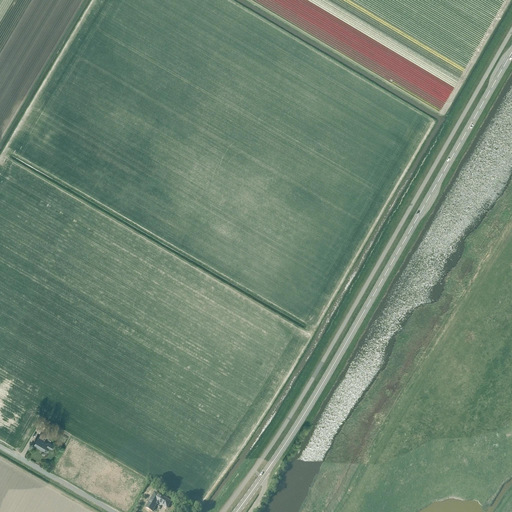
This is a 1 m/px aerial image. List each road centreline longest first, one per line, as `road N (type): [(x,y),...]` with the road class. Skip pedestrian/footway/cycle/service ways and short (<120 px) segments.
road 1 (primary): [(236,511),(324,381),(511,52)]
road 2 (track): [(511,228),(346,511)]
road 3 (unclassified): [(111,511),(0,447)]
